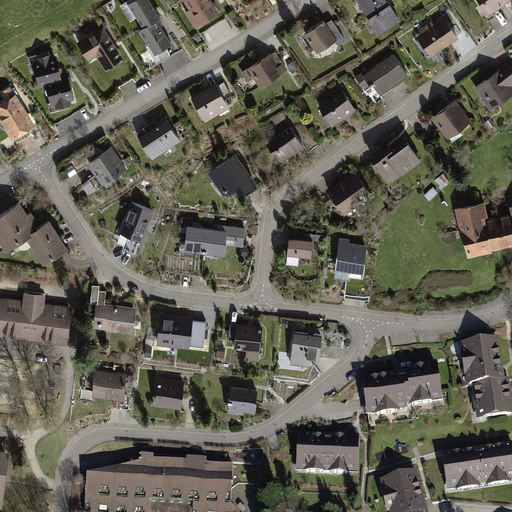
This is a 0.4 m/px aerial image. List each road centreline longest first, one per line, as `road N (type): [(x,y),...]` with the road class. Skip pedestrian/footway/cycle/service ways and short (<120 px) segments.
road 1 (residential): [(369,320),(357,362),(277,425),(246,437),(116,431),(84,440),(67,461),(61,511)]
road 2 (residential): [(261,307),(278,207),(511,34)]
road 3 (residential): [(34,162),(306,0)]
road 4 (residential): [(34,162),(111,270),(158,293),(261,307)]
road 5 (residential): [(511,309),(451,325),(369,320)]
